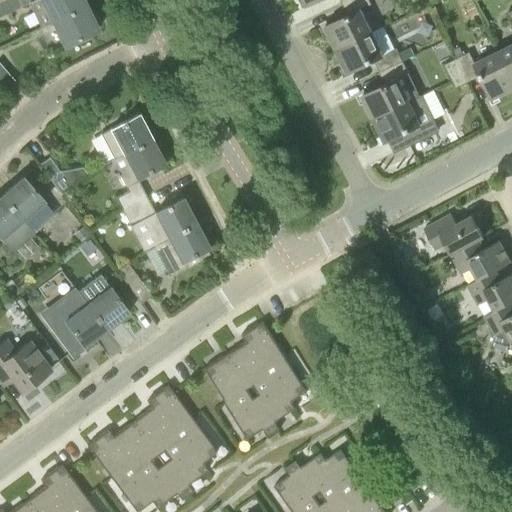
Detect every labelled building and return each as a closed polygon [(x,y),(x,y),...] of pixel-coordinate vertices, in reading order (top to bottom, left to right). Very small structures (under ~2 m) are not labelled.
[(0,16),(29,3),(30,2),(29,0),(4,0),(0,2),(0,16)] [(83,0),(43,0),(53,21),(86,6),(83,0)] [(372,4),(369,0),(348,0),(342,3),(348,15),(325,26),(336,49),(371,32),(361,10),(372,4)] [(86,6),(53,21),(65,45),(97,30),(86,6)] [(396,49),(383,55),(371,32),(336,49),(347,73),(374,60),(380,72),(402,61),(396,49)] [(511,43),(497,51),(511,81),(511,43)] [(410,48),(399,54),(402,61),(414,55),(410,48)] [(457,58),(463,55),(460,48),(454,51),(457,58)] [(457,58),(464,72),(468,81),(481,75),(492,99),(511,88),(511,81),(497,51),(474,62),(470,52),(463,55),(457,58)] [(464,72),(457,58),(445,64),(452,78),(464,72)] [(408,73),(402,61),(380,72),(386,84),(362,95),(373,118),(410,101),(398,78),(408,73)] [(0,64),(0,84),(6,91),(16,82),(0,64)] [(421,95),(410,101),(373,118),(385,142),(404,132),(410,144),(438,131),(421,95)] [(112,155),(114,159),(124,154),(152,139),(138,113),(100,133),(112,155)] [(152,139),(124,154),(130,166),(118,173),(127,191),(115,198),(121,208),(146,195),(137,179),(165,163),(152,139)] [(58,171),(49,157),(39,164),(61,193),(87,174),(83,167),(58,171)] [(1,195),(23,219),(44,200),(23,176),(1,195)] [(23,219),(1,195),(0,196),(0,236),(12,250),(33,231),(23,219)] [(156,244),(196,223),(183,197),(155,212),(146,195),(121,208),(129,225),(143,218),(156,244)] [(451,254),(474,242),(484,236),(472,215),(457,223),(452,213),(424,228),(435,250),(445,244),(451,254)] [(209,247),(196,223),(156,244),(172,274),(186,266),(187,269),(203,261),(199,253),(209,247)] [(71,233),(77,241),(87,233),(81,226),(71,233)] [(476,280),(490,273),(511,262),(499,240),(479,251),(474,242),(451,254),(461,274),(471,269),(476,280)] [(140,304),(151,296),(128,263),(117,271),(140,304)] [(511,273),(495,282),(490,273),(476,280),(467,285),(478,306),(488,301),(493,311),(507,304),(511,301),(511,273)] [(9,276),(2,283),(12,295),(19,289),(28,281),(25,278),(17,286),(9,276)] [(106,329),(86,303),(74,286),(39,312),(70,354),(82,344),(83,345),(106,329)] [(109,286),(86,303),(106,329),(128,312),(109,286)] [(414,299),(420,309),(428,304),(422,294),(414,299)] [(493,311),(484,316),(494,335),(490,346),(507,351),(506,353),(511,354),(511,313),(507,304),(493,311)] [(240,335),(245,342),(289,413),(296,408),(292,401),(308,391),(265,325),(263,321),(240,335)] [(14,352),(6,341),(0,344),(0,373),(5,369),(22,392),(50,370),(29,341),(14,352)] [(274,432),(280,429),(276,421),(289,413),(245,342),(225,355),(245,387),(253,383),(259,393),(252,398),(274,432)] [(248,439),(263,429),(268,436),(274,432),(252,398),(245,387),(225,355),(203,369),(248,439)] [(202,463),(217,452),(168,385),(146,401),(151,408),(201,475),(207,470),(202,463)] [(502,408),(506,396),(491,390),(486,403),(502,408)] [(151,408),(132,422),(155,452),(162,447),(169,457),(162,463),(187,496),(193,491),(188,485),(201,475),(151,408)] [(148,457),(155,452),(132,422),(113,436),(163,503),(176,493),(181,500),(187,496),(162,463),(156,467),(148,457)] [(136,511),(151,501),(156,508),(163,503),(113,436),(108,429),(87,445),(91,451),(136,511)] [(385,511),(385,510),(384,509),(341,448),(326,459),(321,452),(315,457),(353,511),(385,511)] [(353,511),(315,457),(301,466),(296,460),(290,464),(311,493),(319,488),(326,499),(319,504),(324,511),(353,511)] [(61,464),(40,480),(45,486),(63,511),(97,511),(65,469),(61,464)] [(324,511),(319,504),(311,493),(290,464),(284,468),(289,475),(274,485),(292,511),(324,511)] [(63,511),(45,486),(26,501),(34,511),(63,511)] [(34,511),(26,501),(10,511),(34,511)]
